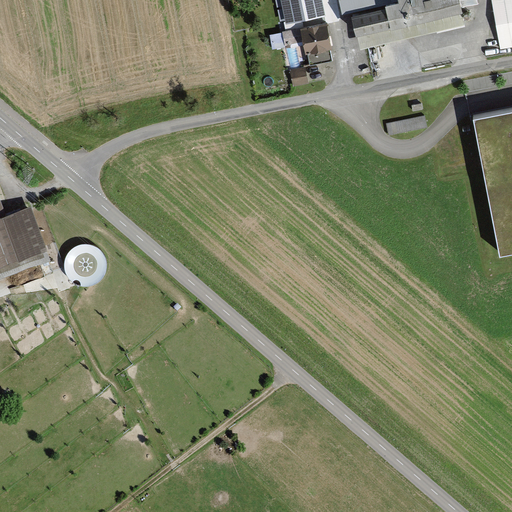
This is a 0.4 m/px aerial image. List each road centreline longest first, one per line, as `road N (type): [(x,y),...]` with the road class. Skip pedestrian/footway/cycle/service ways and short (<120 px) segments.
road 1 (tertiary): [(72,180),(456,511)]
road 2 (residential): [(72,180),(124,140),(167,124),(511,57)]
road 3 (track): [(113,511),(295,371)]
